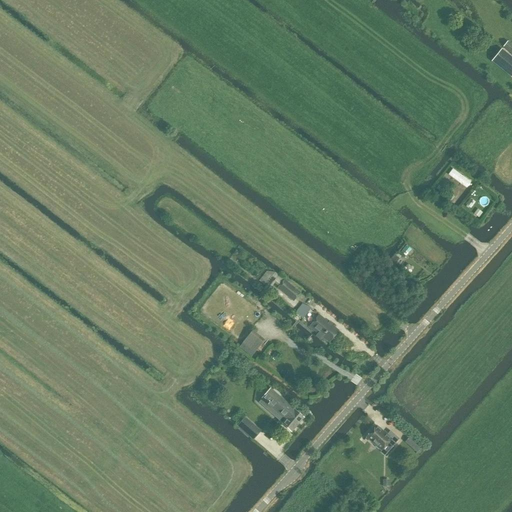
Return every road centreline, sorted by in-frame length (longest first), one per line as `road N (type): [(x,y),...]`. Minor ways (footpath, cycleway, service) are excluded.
road 1 (track): [(0,432),(42,462),(83,470),(116,454),(173,377),(82,252),(143,179),(195,173),(415,334)]
road 2 (unclassified): [(258,511),(511,227)]
